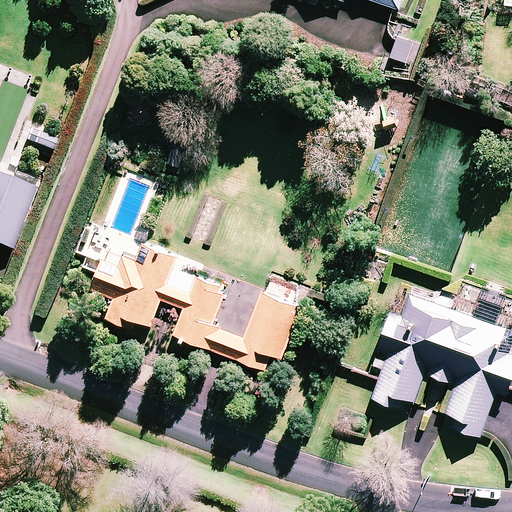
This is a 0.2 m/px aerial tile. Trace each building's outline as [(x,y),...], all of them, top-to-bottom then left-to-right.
[(374,0),(400,9),(402,0),(374,0)] [(64,135),(41,129),(36,146),(59,152),(64,135)] [(0,242),(14,248),(37,186),(0,172),(0,242)] [(230,203),(210,194),(192,237),(213,246),(230,203)] [(148,262),(125,254),(122,262),(105,256),(95,282),(93,288),(116,297),(108,317),(134,326),(137,318),(153,324),(163,297),(188,307),(178,334),(268,369),(274,353),(283,356),(303,304),(265,290),(246,337),(215,325),(229,287),(196,275),(201,264),(154,246),(148,262)] [(396,259),(381,255),(376,271),(369,269),(368,275),(389,282),(396,259)] [(511,324),(452,303),(454,296),(438,291),(436,297),(414,289),(404,317),(392,313),(375,361),(385,364),(374,396),(399,404),(402,394),(419,400),(429,371),(457,381),(447,411),(459,415),(456,425),(483,434),(498,390),(508,393),(511,382),(511,352),(507,351),(511,337),(511,324)]
